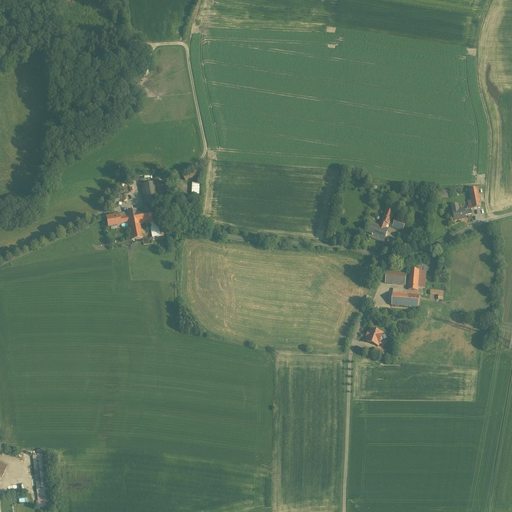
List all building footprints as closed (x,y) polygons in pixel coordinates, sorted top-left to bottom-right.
[(139,74),(134,80),(138,83),(143,77),(139,74)] [(194,169),(182,175),(184,180),(197,175),(194,169)] [(162,182),(155,183),(158,201),(165,200),(162,182)] [(155,183),(142,185),(146,205),(159,203),(158,201),(155,183)] [(481,208),(478,189),(469,190),(471,201),(468,202),(469,210),(471,210),(481,208)] [(457,206),(452,207),(453,212),(452,212),(454,222),(466,220),(465,216),(464,211),(464,210),(459,211),(457,206)] [(126,212),(127,217),(128,222),(131,241),(142,239),(140,225),(145,224),(153,223),(150,208),(126,212)] [(382,222),(380,227),(385,229),(386,224),(389,225),(394,212),(387,209),(382,222)] [(128,222),(127,217),(119,218),(119,215),(106,218),(108,227),(116,225),(116,226),(121,225),(120,223),(128,222)] [(396,219),(393,228),(402,231),(406,223),(396,219)] [(153,223),(145,224),(145,226),(151,225),(153,238),(164,236),(161,221),(153,223)] [(369,223),(365,234),(376,238),(375,240),(379,241),(380,240),(384,241),(388,230),(385,229),(380,227),(369,223)] [(163,253),(165,253),(166,253),(168,252),(169,251),(170,250),(170,249),(171,247),(170,245),(170,244),(168,243),(167,242),(166,242),(164,241),(162,242),(161,243),(160,244),(159,245),(159,247),(159,249),(159,250),(160,251),(162,252),(163,253)] [(414,270),(410,270),(408,290),(417,291),(418,287),(419,271),(426,271),(429,271),(429,265),(414,264),(414,270)] [(426,271),(419,271),(418,287),(425,288),(426,271)] [(406,274),(386,273),(385,284),(405,285),(406,274)] [(419,296),(393,294),(392,306),(419,308),(419,301),(419,296)] [(382,334),(371,330),(366,342),(378,346),(380,342),(383,340),(381,337),(382,334)] [(384,351),(376,349),(374,354),(382,357),(384,351)] [(44,455),(33,457),(39,509),(50,507),(44,455)]
